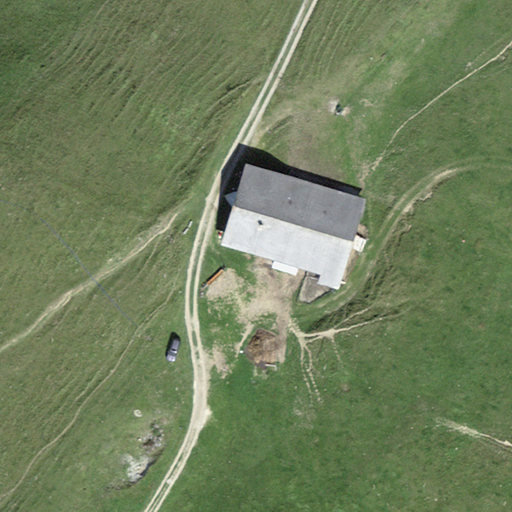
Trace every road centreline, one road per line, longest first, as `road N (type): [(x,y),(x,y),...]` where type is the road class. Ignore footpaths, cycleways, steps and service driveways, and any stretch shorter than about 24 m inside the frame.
road 1 (track): [(146,511),(197,410),(190,310),(219,188)]
road 2 (track): [(219,188),(308,0)]
